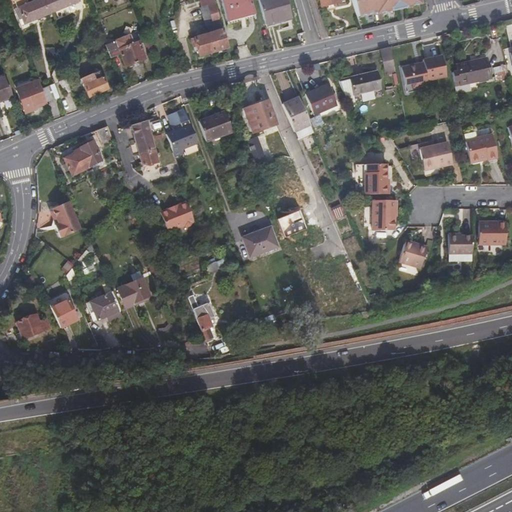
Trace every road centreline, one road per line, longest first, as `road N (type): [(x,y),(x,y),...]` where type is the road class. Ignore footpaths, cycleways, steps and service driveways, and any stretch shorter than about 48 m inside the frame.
road 1 (motorway): [(511,322),(0,414)]
road 2 (residential): [(259,63),(151,89),(14,153)]
road 3 (residential): [(0,350),(7,360),(190,352)]
road 4 (residential): [(259,63),(334,240)]
road 5 (residential): [(446,19),(259,63)]
road 6 (residential): [(0,284),(23,225),(14,153)]
